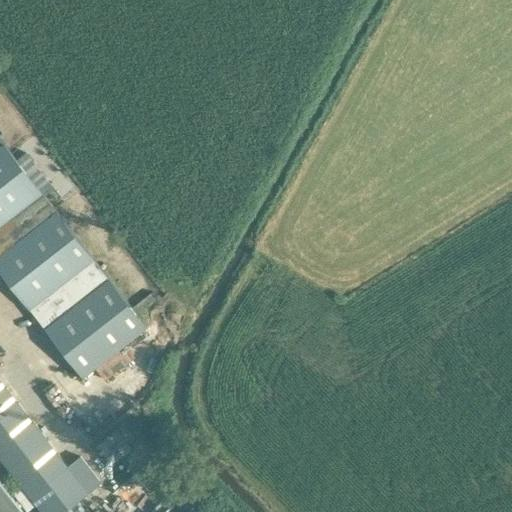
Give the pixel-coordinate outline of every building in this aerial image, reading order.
[(147,327),(0,137),(0,269),(84,377),(147,327)] [(0,458),(21,485),(37,506),(41,511),(65,511),(103,483),(82,455),(70,465),(0,375),(0,458)] [(111,424),(103,428),(110,445),(119,441),(111,424)] [(28,511),(37,506),(21,485),(10,493),(0,480),(0,511),(28,511)] [(194,511),(180,497),(165,511),(194,511)]
